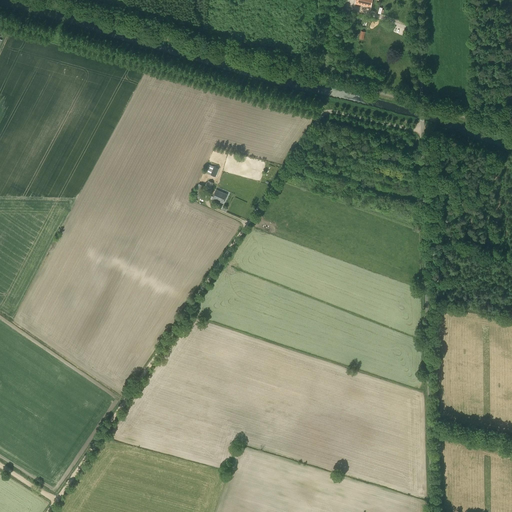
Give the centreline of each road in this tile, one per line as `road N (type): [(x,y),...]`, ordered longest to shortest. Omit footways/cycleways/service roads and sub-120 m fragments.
road 1 (unclassified): [(429,511),(421,131)]
road 2 (track): [(55,501),(238,236)]
road 3 (unclassified): [(238,236),(326,111),(421,131)]
road 4 (unclassified): [(421,131),(417,0)]
